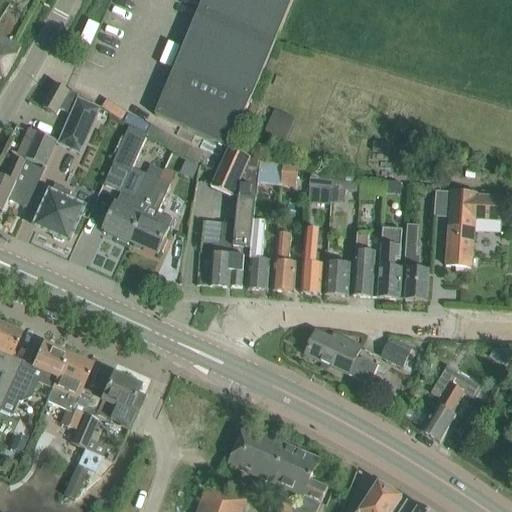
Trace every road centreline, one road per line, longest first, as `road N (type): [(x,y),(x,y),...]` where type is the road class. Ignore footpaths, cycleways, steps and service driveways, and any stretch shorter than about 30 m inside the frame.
road 1 (unclassified): [(511,330),(258,316),(243,322),(222,360)]
road 2 (tertiary): [(495,511),(346,421),(222,360)]
road 3 (residential): [(0,298),(157,374),(197,348)]
road 4 (tertiary): [(197,348),(0,261)]
road 5 (unclassified): [(0,123),(67,0)]
